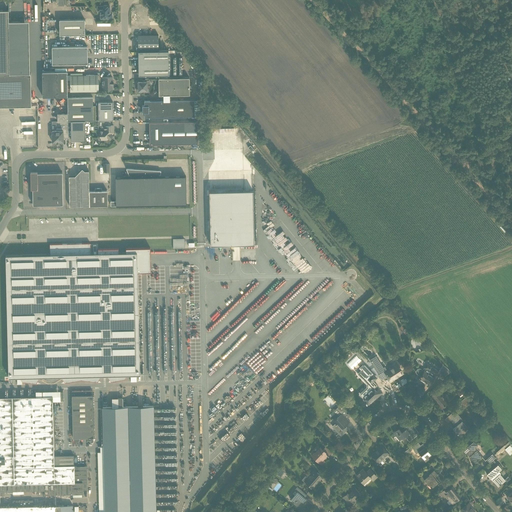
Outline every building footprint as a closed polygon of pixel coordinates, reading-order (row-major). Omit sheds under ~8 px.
[(100,6),(100,7),(97,7),(97,11),(100,11),(101,19),(110,18),(112,18),(112,14),(110,14),(110,6),(107,6),(106,5),(104,5),(103,6),(100,6)] [(0,106),(31,106),(30,74),(9,74),(8,10),(0,10),(0,106)] [(59,20),(59,35),(85,35),(84,19),(59,20)] [(158,35),(138,35),(138,51),(159,50),(158,35)] [(52,47),(52,64),(87,64),(87,47),(52,47)] [(168,50),(138,51),(139,75),(169,74),(168,50)] [(42,97),(67,96),(67,71),(42,72),(42,97)] [(70,92),(98,91),(98,75),(70,75),(70,92)] [(113,81),(112,81),(112,77),(103,77),(104,89),(112,89),(112,84),(113,84),(113,81)] [(189,95),(189,78),(158,79),(159,95),(189,95)] [(138,82),(138,87),(137,87),(137,92),(141,92),(141,91),(147,91),(147,83),(149,83),(149,81),(142,81),(142,82),(138,82)] [(68,121),(71,121),(85,121),(96,121),(96,106),(93,106),(93,97),(67,98),(68,121)] [(167,109),(166,100),(144,101),(144,106),(142,106),(142,109),(148,109),(167,109)] [(148,109),(142,109),(142,113),(144,113),(144,117),(194,116),(194,100),(166,100),(167,109),(148,109)] [(110,120),(113,120),(113,108),(113,103),(113,102),(98,102),(99,120),(102,120),(102,121),(110,120)] [(68,123),(68,114),(62,114),(61,114),(61,117),(58,117),(58,121),(60,121),(60,123),(68,123)] [(99,129),(100,131),(100,135),(99,135),(99,136),(99,137),(99,138),(100,138),(100,140),(107,140),(108,138),(109,138),(112,135),(112,134),(113,133),(113,126),(110,126),(110,120),(102,121),(102,128),(99,129)] [(85,121),(71,121),(71,141),(80,141),(80,142),(86,142),(86,136),(85,136),(85,121)] [(197,144),(197,122),(149,122),(149,144),(197,144)] [(68,136),(68,128),(56,128),(56,131),(52,131),(52,135),(51,135),(50,136),(50,138),(51,138),(52,139),(52,142),(63,142),(63,138),(64,138),(64,136),(68,136)] [(153,175),(153,170),(126,169),(129,176),(132,176),(132,177),(115,177),(116,201),(110,201),(110,206),(186,205),(186,176),(159,177),(159,175),(153,175)] [(89,206),(89,191),(89,171),(80,171),(75,176),(69,176),(69,207),(89,206)] [(37,172),(30,172),(31,189),(32,189),(33,205),(38,205),(63,205),(62,173),(37,173),(37,172)] [(89,191),(89,206),(107,206),(107,191),(101,191),(101,188),(95,188),(95,191),(89,191)] [(209,192),(210,245),(254,244),(253,191),(209,192)] [(317,260),(326,254),(315,236),(304,243),(307,247),(311,244),(313,246),(310,248),(314,253),(313,254),(317,260)] [(184,239),(173,239),(173,248),(184,248),(184,239)] [(50,254),(5,255),(8,377),(20,377),(22,381),(36,383),(40,377),(61,376),(65,382),(81,379),(97,382),(101,375),(107,375),(111,381),(125,379),(127,375),(140,374),(137,272),(151,272),(150,248),(126,248),(126,252),(118,253),(118,248),(98,249),(98,253),(90,253),(90,243),(82,243),(82,244),(74,244),(67,245),(67,244),(62,244),(50,244),(50,254)] [(296,255),(291,255),(291,263),(295,263),(295,267),(301,267),(301,269),(302,269),(302,260),(296,260),(296,255)] [(327,266),(330,270),(337,266),(330,255),(320,261),(324,268),(327,266)] [(377,358),(371,362),(378,374),(384,371),(385,372),(390,380),(397,376),(397,377),(403,373),(401,370),(403,369),(404,361),(397,360),(397,364),(390,369),(387,371),(385,367),(384,368),(377,358)] [(362,370),(358,374),(367,384),(367,387),(366,389),(366,391),(367,393),(363,397),(364,398),(366,400),(364,402),(365,403),(366,404),(368,405),(373,400),(372,400),(375,397),(376,397),(377,398),(380,395),(382,393),(378,388),(376,391),(374,389),(377,385),(374,381),(371,384),(366,379),(372,373),(373,374),(364,364),(363,365),(360,368),(362,370)] [(426,368),(424,371),(420,368),(419,368),(418,368),(417,369),(416,370),(416,372),(416,373),(417,374),(420,377),(419,378),(429,385),(438,371),(427,364),(425,368),(426,368)] [(446,367),(443,365),(440,370),(443,372),(446,376),(450,371),(446,367)] [(372,373),(366,379),(371,384),(374,381),(377,378),(373,374),(372,373)] [(72,391),(73,438),(93,437),(92,391),(72,391)] [(443,397),(439,392),(432,398),(441,408),(448,402),(447,402),(443,397)] [(468,395),(460,402),(463,406),(471,399),(468,395)] [(0,511),(72,511),(73,505),(60,505),(33,506),(33,500),(13,501),(13,506),(0,506),(0,495),(3,495),(3,491),(13,491),(13,493),(23,492),(23,490),(42,490),(42,494),(73,494),(82,494),(83,494),(83,490),(87,490),(87,466),(74,466),(74,455),(63,456),(54,456),(53,401),(52,396),(36,396),(0,397),(0,511)] [(112,407),(103,407),(105,511),(104,511),(155,511),(153,406),(123,407),(123,398),(112,398),(112,407)] [(336,408),(341,413),(334,420),(336,423),(332,426),(341,435),(348,429),(345,426),(350,421),(344,415),(347,411),(340,404),(336,408)] [(453,414),(451,413),(446,418),(449,421),(450,420),(457,428),(454,431),(457,434),(457,435),(458,434),(460,437),(467,431),(463,426),(465,424),(462,421),(463,420),(456,412),(453,414)] [(412,430),(408,425),(405,427),(405,428),(401,432),(399,428),(393,432),(399,440),(405,436),(409,441),(419,433),(414,428),(412,430)] [(423,443),(420,445),(418,442),(412,447),(414,450),(416,454),(418,452),(425,461),(429,458),(428,457),(431,454),(423,443)] [(478,460),(482,457),(477,450),(476,451),(474,448),(477,446),(473,442),(463,451),(466,455),(467,454),(475,463),(477,461),(478,461),(479,460),(478,460)] [(507,442),(496,453),(498,455),(505,449),(510,445),(507,442)] [(385,461),(382,458),(388,453),(380,445),(376,448),(377,449),(371,455),(378,462),(380,465),(385,461)] [(325,447),(324,448),(322,450),(319,448),(315,453),(314,452),(311,455),(322,465),(324,462),(322,459),(327,454),(328,455),(331,452),(325,447)] [(495,457),(493,455),(492,454),(486,459),(489,463),(495,457)] [(278,469),(275,473),(281,476),(285,470),(276,463),(274,466),(278,469)] [(501,469),(498,464),(486,474),(490,478),(498,486),(499,485),(500,486),(501,484),(505,480),(500,474),(498,472),(501,469)] [(356,475),(363,483),(366,481),(365,481),(369,477),(373,480),(377,477),(370,469),(366,472),(363,469),(356,475)] [(322,477),(314,470),(307,477),(305,476),(302,480),(305,483),(306,482),(310,486),(311,487),(313,488),(317,484),(316,483),(322,477)] [(423,475),(419,478),(423,483),(425,481),(431,488),(439,482),(435,477),(438,475),(434,470),(429,474),(429,475),(425,478),(423,475)] [(351,488),(353,490),(348,494),(347,493),(343,497),(350,505),(355,501),(354,500),(361,494),(353,486),(351,488)] [(297,487),(295,490),(289,497),(295,502),(293,504),(297,507),(301,501),(303,502),(306,498),(301,494),(303,492),(297,487)] [(443,494),(442,492),(439,494),(442,496),(442,495),(446,500),(448,498),(451,502),(449,504),(450,505),(459,498),(453,491),(454,490),(451,487),(443,494)] [(262,496),(255,508),(258,510),(266,498),(262,496)] [(460,509),(462,511),(475,511),(473,510),(470,506),(471,505),(469,502),(460,509)]
